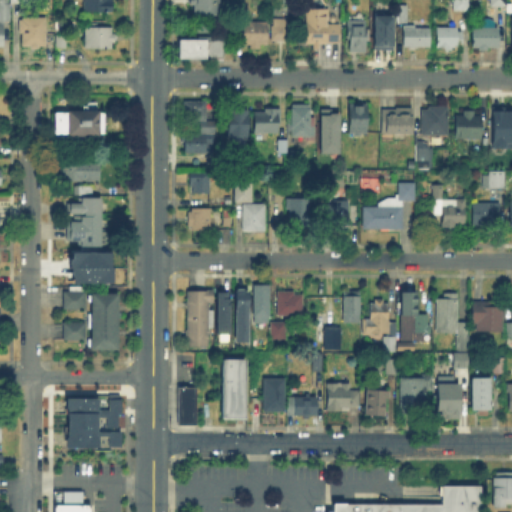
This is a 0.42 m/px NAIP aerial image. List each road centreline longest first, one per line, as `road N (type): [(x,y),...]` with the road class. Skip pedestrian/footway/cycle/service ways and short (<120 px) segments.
road 1 (tertiary): [(152,0),(153,511)]
road 2 (residential): [(511,77),(152,77)]
road 3 (residential): [(511,259),(153,259)]
road 4 (residential): [(511,442),(153,442)]
road 5 (residential): [(30,376),(31,158)]
road 6 (residential): [(153,376),(0,376)]
road 7 (residential): [(152,77),(0,75)]
